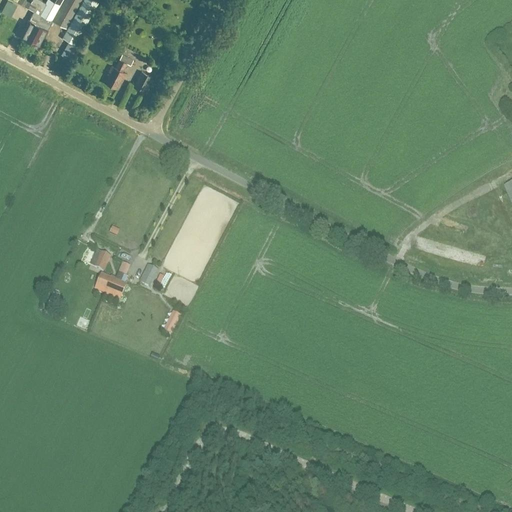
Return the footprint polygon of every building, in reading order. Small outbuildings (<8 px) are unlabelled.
[(34,11),(21,37),(40,47),(50,26),(52,22),(65,28),(80,0),(46,0),(45,3),(42,9),(30,3),(31,3),(25,0),(13,0),(28,8),(34,11)] [(75,45),(99,0),(83,0),(63,38),(75,45)] [(77,47),(68,42),(61,54),(70,59),(77,47)] [(130,66),(133,61),(122,55),(120,59),(119,59),(115,68),(111,66),(103,82),(118,90),(126,74),(123,72),(127,64),(130,66)] [(144,92),(152,77),(141,71),(133,86),(144,92)] [(91,263),(97,248),(91,246),(86,261),(91,263)] [(104,272),(111,257),(101,252),(94,267),(104,272)] [(124,276),(128,266),(122,263),(118,273),(124,276)] [(150,288),(158,271),(148,266),(140,283),(150,288)] [(111,288),(114,281),(101,275),(94,291),(104,295),(107,286),(111,288)] [(169,284),(171,277),(165,275),(163,281),(169,284)] [(126,285),(114,281),(111,288),(107,286),(104,295),(119,301),(126,285)] [(173,312),(163,331),(171,335),(181,316),(173,312)]
